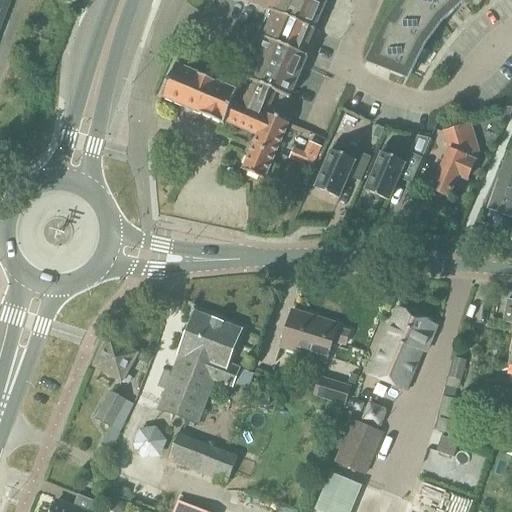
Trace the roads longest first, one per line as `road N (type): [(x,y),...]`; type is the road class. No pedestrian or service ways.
road 1 (tertiary): [(511,270),(319,257),(158,258),(109,248)]
road 2 (secondary): [(66,184),(123,0)]
road 3 (secondary): [(0,413),(38,278)]
road 4 (secondary): [(66,184),(25,198),(11,225),(22,266),(38,278)]
road 5 (unclassified): [(175,0),(153,51),(142,121)]
